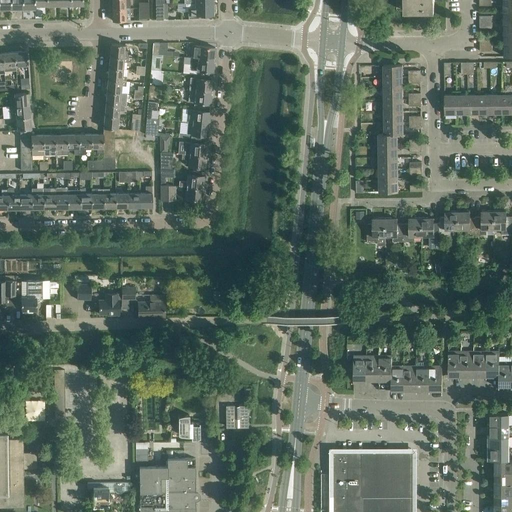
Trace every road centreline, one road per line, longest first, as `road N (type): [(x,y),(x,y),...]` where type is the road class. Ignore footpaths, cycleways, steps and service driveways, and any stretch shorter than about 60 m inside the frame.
road 1 (residential): [(0,226),(205,221),(228,30)]
road 2 (residential): [(264,319),(0,327)]
road 3 (tertiary): [(298,401),(323,143)]
road 4 (residential): [(450,511),(446,412),(298,401)]
road 5 (unknown): [(71,419),(83,383),(94,375),(104,373),(116,388),(108,459),(69,475)]
road 6 (residential): [(228,30),(99,32)]
